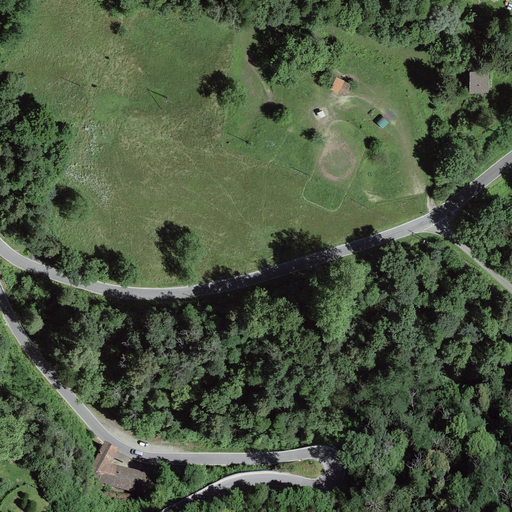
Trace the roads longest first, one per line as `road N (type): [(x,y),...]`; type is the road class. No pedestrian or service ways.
road 1 (unclassified): [(172,511),(243,481),(320,486),(334,469),(330,457),(131,454),(101,434),(33,354),(0,295)]
road 2 (unclassified): [(0,246),(37,270),(149,295),(235,284),(433,218)]
